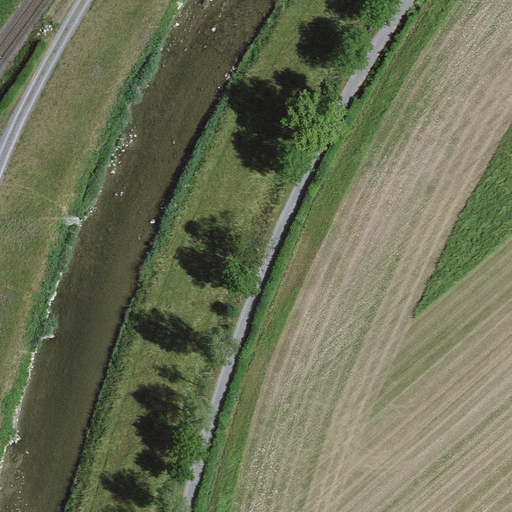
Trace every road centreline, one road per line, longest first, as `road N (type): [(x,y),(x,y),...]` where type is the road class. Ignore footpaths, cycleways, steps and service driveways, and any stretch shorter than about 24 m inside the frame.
road 1 (track): [(406,0),(295,200),(215,409),(186,511)]
road 2 (track): [(0,155),(87,0)]
